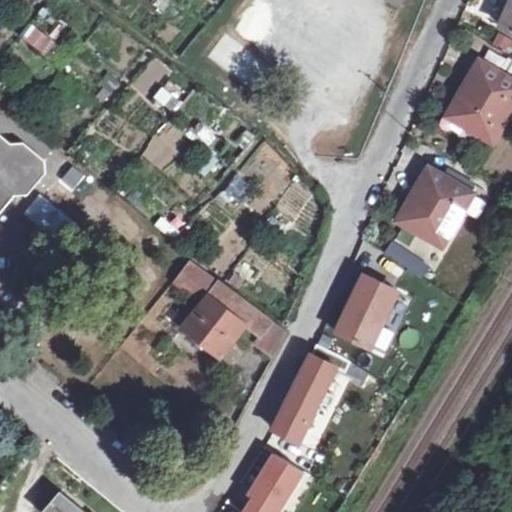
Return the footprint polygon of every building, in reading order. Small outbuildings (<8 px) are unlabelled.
[(511,0),(507,0),(496,24),(511,31),(511,0)] [(31,24),(20,39),(44,56),(55,41),(31,24)] [(227,35),(210,55),(245,86),(262,66),(227,35)] [(511,116),(511,70),(480,52),(444,113),(496,144),(511,116)] [(163,83),(152,99),(174,113),(184,97),(163,83)] [(0,207),(12,193),(26,192),(43,170),(43,157),(22,140),(9,141),(0,133),(0,207)] [(479,189),(428,159),(394,219),(445,248),(479,189)] [(232,177),(220,194),(255,219),(267,202),(232,177)] [(431,261),(401,241),(394,252),(423,271),(431,261)] [(389,255),(367,242),(361,253),(383,267),(389,255)] [(291,329),(192,256),(172,281),(196,302),(180,326),(222,358),(244,332),(276,356),(291,329)] [(358,274),(331,336),(373,354),(400,292),(358,274)] [(340,364),(309,349),(271,429),(301,443),(340,364)] [(248,511),(274,467),(258,458),(229,511),(248,511)] [(83,511),(61,493),(44,511),(83,511)]
